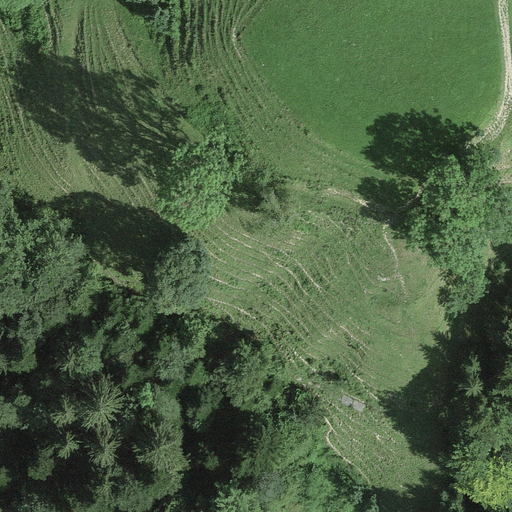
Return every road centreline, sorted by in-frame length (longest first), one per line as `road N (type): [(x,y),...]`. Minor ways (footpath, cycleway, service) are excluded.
road 1 (track): [(82,0),(70,29),(78,175),(103,261),(119,285),(369,401),(428,417),(465,405),(511,324)]
road 2 (track): [(96,0),(139,76),(239,176),(390,218),(422,207),(496,128),(511,97)]
